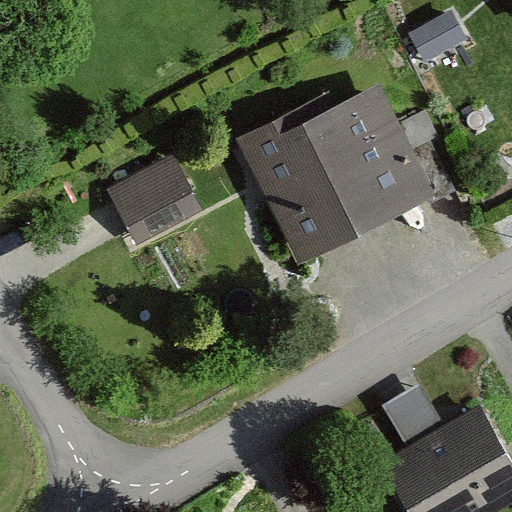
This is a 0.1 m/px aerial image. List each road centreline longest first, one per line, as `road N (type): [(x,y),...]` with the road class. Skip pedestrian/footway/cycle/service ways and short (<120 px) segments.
road 1 (residential): [(511,274),(129,498)]
road 2 (residential): [(129,498),(0,305)]
